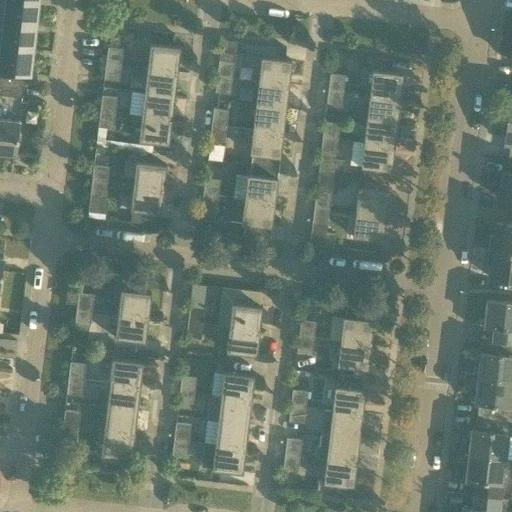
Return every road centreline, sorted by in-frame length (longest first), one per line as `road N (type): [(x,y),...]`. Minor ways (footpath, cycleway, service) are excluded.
road 1 (residential): [(448,288),(480,24)]
road 2 (residential): [(291,269),(323,5)]
road 3 (residential): [(17,502),(48,238)]
road 4 (residential): [(180,256),(209,0)]
road 5 (residential): [(150,511),(180,256)]
road 6 (residential): [(263,511),(291,269)]
road 7 (residential): [(420,511),(448,288)]
road 8 (residential): [(53,197),(76,0)]
road 9 (residential): [(323,5),(480,24)]
road 10 (residential): [(448,288),(291,269)]
road 11 (residential): [(180,256),(48,238)]
